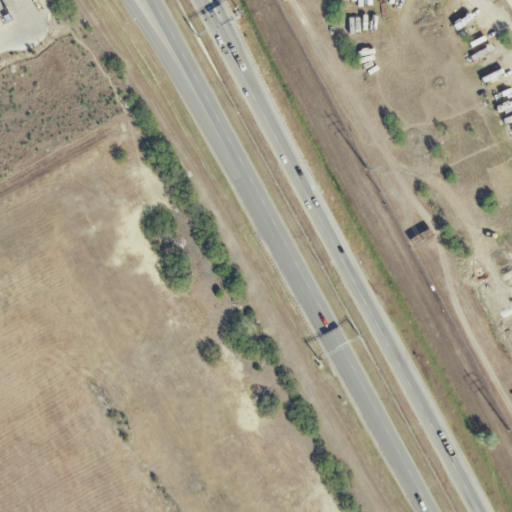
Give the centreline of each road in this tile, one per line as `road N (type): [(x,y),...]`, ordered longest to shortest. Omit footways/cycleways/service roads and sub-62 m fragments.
road 1 (motorway): [(128,0),(360,389)]
road 2 (motorway): [(148,0),(360,389)]
road 3 (motorway): [(403,368),(232,49)]
road 4 (motorway): [(481,511),(403,368)]
road 5 (motorway): [(360,389),(427,511)]
